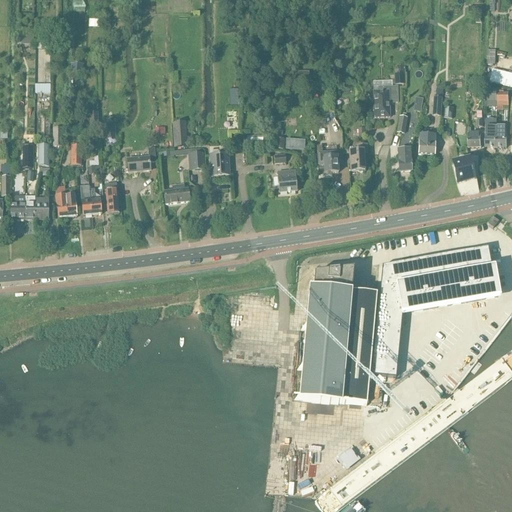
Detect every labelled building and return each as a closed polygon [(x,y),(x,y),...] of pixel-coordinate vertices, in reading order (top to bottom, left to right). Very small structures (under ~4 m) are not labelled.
[(72,2),(72,9),(85,9),(85,7),(83,2),(82,2),(82,0),(74,0),(74,2),(72,2)] [(90,20),(89,28),(99,29),(100,21),(90,20)] [(33,36),(21,36),(22,46),(33,46),(33,36)] [(345,54),(335,54),(336,69),(346,69),(345,54)] [(71,65),(70,74),(71,74),(83,75),(83,65),(71,65)] [(511,71),(488,72),(488,85),(511,84),(511,71)] [(308,73),(295,73),(295,83),(309,83),(308,73)] [(403,86),(403,75),(395,76),(395,86),(403,86)] [(50,85),(37,86),(37,95),(50,94),(50,85)] [(398,104),(397,88),(379,89),(379,93),(373,93),(374,120),(390,119),(389,105),(398,104)] [(489,92),(488,92),(488,103),(496,103),(496,94),(496,92),(489,92)] [(497,94),(496,94),(496,103),(496,105),(496,106),(508,106),(508,94),(503,94),(503,92),(497,92),(497,94)] [(441,99),(433,99),(432,117),(440,117),(441,99)] [(453,109),(444,109),(443,119),(452,120),(453,109)] [(98,113),(89,114),(89,132),(99,132),(98,113)] [(400,117),(397,133),(399,133),(405,134),(407,119),(400,117)] [(486,127),(485,149),(496,149),(496,131),(496,128),(496,120),(486,120),(486,127)] [(186,148),(185,124),(174,124),(175,148),(186,148)] [(114,138),(114,126),(106,126),(106,138),(114,138)] [(496,131),(496,149),(506,149),(507,138),(507,128),(502,128),(496,128),(496,131)] [(62,148),(62,129),(53,129),(53,148),(62,148)] [(471,134),(471,129),(468,129),(468,149),(481,149),(481,134),(471,134)] [(435,137),(419,136),(418,156),(434,157),(435,137)] [(286,140),(285,151),(304,152),(305,142),(286,140)] [(367,155),(367,146),(357,147),(357,153),(349,153),(350,173),(364,172),(363,155),(367,155)] [(323,154),(322,147),(317,148),(318,167),(324,166),(324,175),(338,174),(337,153),(323,154)] [(23,148),(22,170),(32,170),(33,148),(23,148)] [(156,164),(155,150),(148,150),(148,159),(127,161),(128,175),(150,172),(150,164),(156,164)] [(412,172),(410,150),(397,151),(399,173),(412,172)] [(204,171),(202,155),(190,156),(192,172),(204,171)] [(229,177),(228,156),(210,157),(211,178),(229,177)] [(49,159),(38,159),(38,168),(49,168),(49,159)] [(474,182),(469,162),(459,164),(460,167),(453,169),(457,186),(465,184),(465,182),(467,181),(468,183),(474,182)] [(74,178),(73,170),(63,172),(64,179),(74,178)] [(297,193),(295,172),(277,174),(279,195),(297,193)] [(105,186),(105,192),(107,216),(119,215),(117,185),(105,186)] [(89,187),(80,188),(81,204),(83,218),(91,217),(90,198),(89,192),(89,187)] [(173,192),(163,194),(165,207),(189,203),(188,190),(186,191),(186,187),(172,188),(173,192)] [(59,198),(56,198),(58,219),(68,218),(66,198),(65,188),(58,189),(59,198)] [(94,191),(89,192),(90,198),(91,217),(101,216),(99,202),(95,202),(94,191)] [(74,197),(66,198),(68,218),(76,218),(74,197)] [(14,221),(25,221),(26,213),(25,213),(25,198),(14,198),(14,221)] [(35,198),(25,198),(25,213),(26,213),(25,221),(34,221),(34,213),(35,213),(35,199),(35,198)] [(48,199),(35,199),(35,213),(34,213),(34,221),(48,221),(48,199)] [(499,222),(493,217),(487,225),(493,229),(499,222)] [(472,252),(464,254),(468,279),(473,303),(473,305),(500,300),(495,268),(491,269),(487,250),(472,252)] [(464,254),(440,258),(448,304),(449,307),(449,309),(473,305),(473,303),(468,279),(464,254)] [(421,262),(417,262),(417,266),(425,312),(426,313),(449,309),(449,307),(448,304),(440,258),(421,262)] [(382,268),(378,313),(380,314),(402,316),(402,318),(426,313),(425,312),(417,266),(417,262),(382,268)] [(351,295),(353,271),(316,276),(314,292),(309,292),(299,401),(366,407),(376,298),(351,295)] [(377,318),(376,329),(394,331),(400,332),(402,318),(402,316),(380,314),(378,313),(378,316),(377,318)] [(376,329),(375,345),(399,348),(400,336),(400,332),(394,331),(376,329)] [(375,345),(373,361),(397,364),(399,348),(375,345)] [(373,361),(372,377),(396,379),(397,364),(373,361)]
